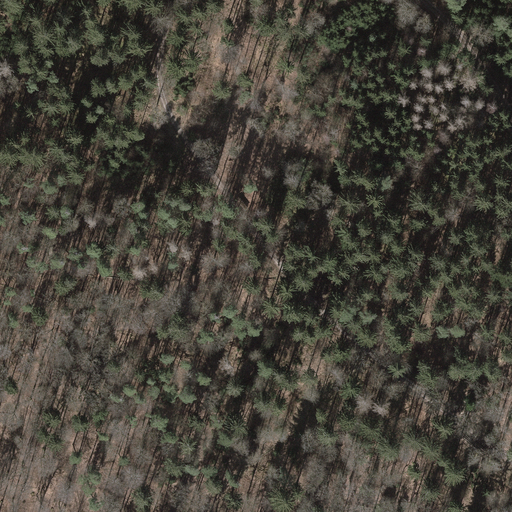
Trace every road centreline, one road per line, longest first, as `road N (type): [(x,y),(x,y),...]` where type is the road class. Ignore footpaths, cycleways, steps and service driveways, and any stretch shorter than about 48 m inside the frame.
road 1 (track): [(175,0),(159,51),(160,88),(251,228),(340,329),(511,459)]
road 2 (track): [(423,0),(452,26),(511,113)]
